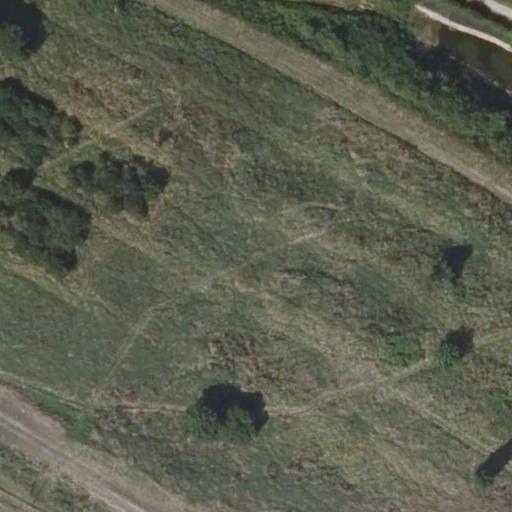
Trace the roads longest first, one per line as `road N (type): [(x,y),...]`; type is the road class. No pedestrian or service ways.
road 1 (track): [(164,0),(361,76),(511,166)]
road 2 (track): [(0,426),(143,511)]
